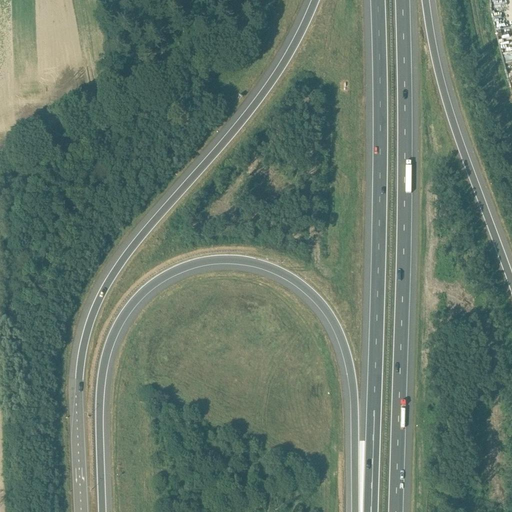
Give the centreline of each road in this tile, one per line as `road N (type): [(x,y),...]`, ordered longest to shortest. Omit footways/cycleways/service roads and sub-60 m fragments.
road 1 (motorway): [(102,511),(102,385),(117,329),(138,299),(175,272),(239,261),(298,284),(335,328),(350,373),(358,511)]
road 2 (motorway): [(315,0),(261,98),(131,249),(95,309),(79,384),(81,511)]
road 3 (motorway): [(394,511),(402,0)]
road 4 (motorway): [(376,0),(370,511)]
road 5 (motorway): [(511,282),(447,104),(425,0)]
